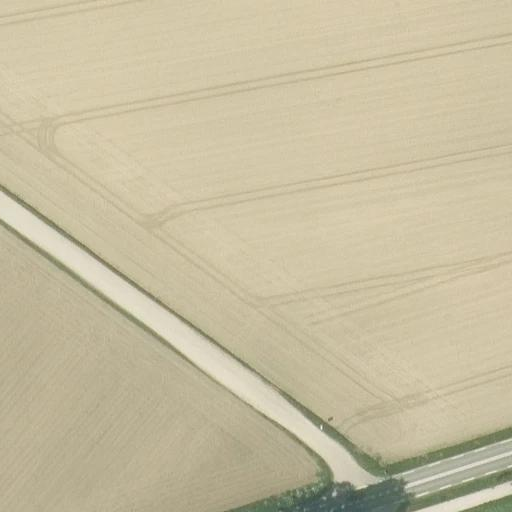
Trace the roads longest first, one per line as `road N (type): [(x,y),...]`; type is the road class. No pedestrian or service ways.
road 1 (track): [(0,213),(335,457),(376,511)]
road 2 (tertiary): [(330,511),(511,454)]
